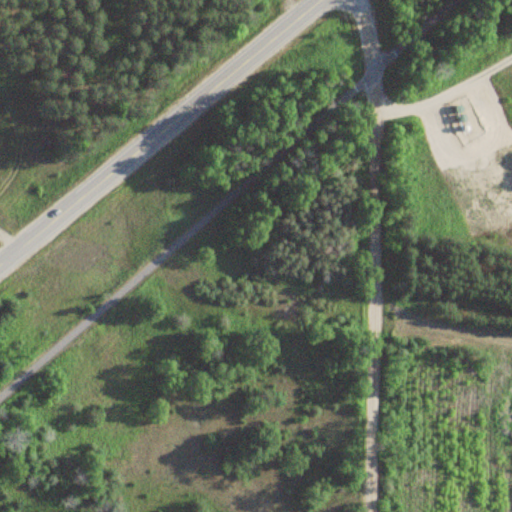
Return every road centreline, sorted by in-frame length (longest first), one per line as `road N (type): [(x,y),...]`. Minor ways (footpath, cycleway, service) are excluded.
road 1 (residential): [(375,511),(371,76),(361,0)]
road 2 (tertiary): [(0,267),(319,0)]
